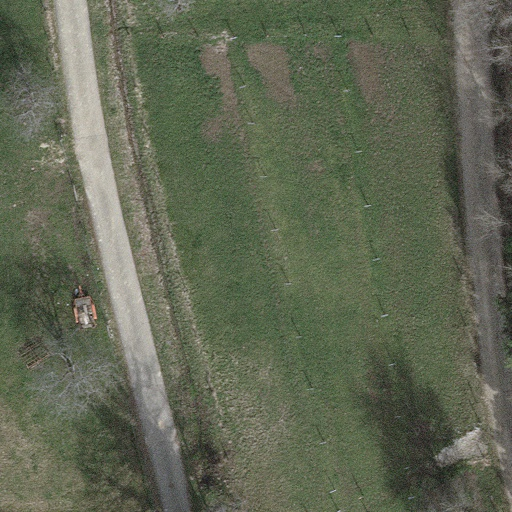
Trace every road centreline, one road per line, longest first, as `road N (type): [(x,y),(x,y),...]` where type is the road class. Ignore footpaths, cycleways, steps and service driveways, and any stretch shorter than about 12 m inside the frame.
road 1 (track): [(188,511),(66,0)]
road 2 (track): [(461,0),(463,93),(511,426)]
